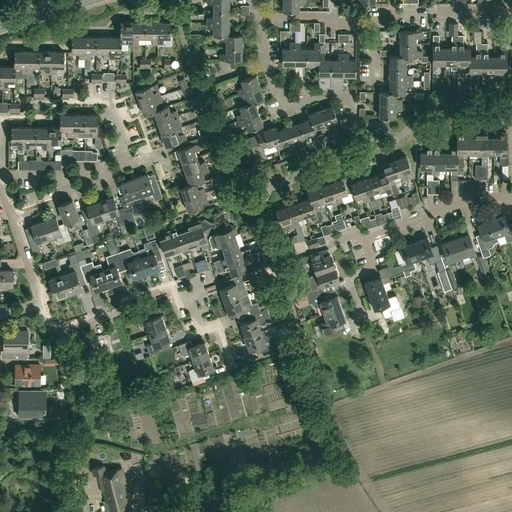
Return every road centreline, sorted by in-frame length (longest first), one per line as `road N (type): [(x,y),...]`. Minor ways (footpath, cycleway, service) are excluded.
road 1 (track): [(92,432),(155,449),(270,415)]
road 2 (residential): [(42,305),(50,325),(63,329),(168,287),(187,296)]
road 3 (residential): [(364,239),(480,197),(511,197)]
road 4 (residential): [(354,121),(342,96),(283,107),(264,61)]
road 5 (residential): [(11,215),(127,168)]
